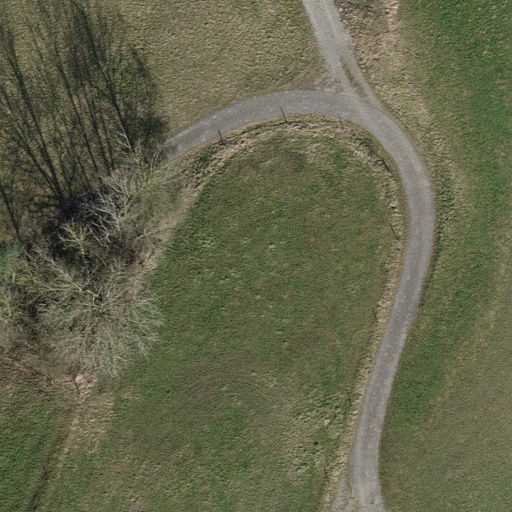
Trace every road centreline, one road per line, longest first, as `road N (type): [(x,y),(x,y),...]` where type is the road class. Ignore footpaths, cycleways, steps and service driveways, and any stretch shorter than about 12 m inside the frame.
road 1 (track): [(0,271),(265,108),(363,121),(415,167),(425,261),(355,495)]
road 2 (track): [(308,0),(363,121)]
